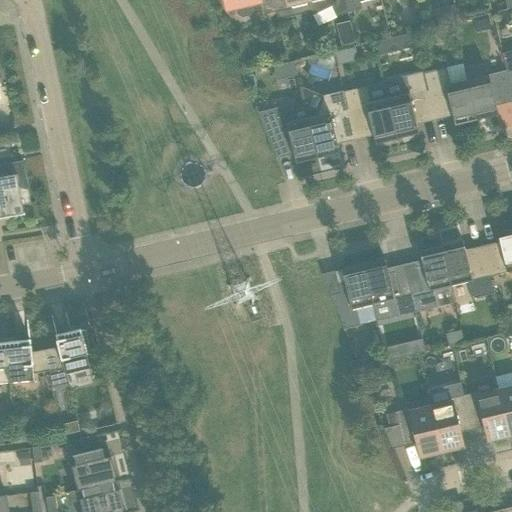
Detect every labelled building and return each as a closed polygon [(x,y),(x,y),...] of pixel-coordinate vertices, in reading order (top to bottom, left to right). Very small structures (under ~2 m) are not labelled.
[(276,12),(272,0),(223,0),(226,10),(235,8),(236,14),(241,18),(250,15),(253,10),(252,3),(259,2),(262,15),(276,12)] [(272,0),(276,12),(289,9),(288,5),(307,0),(272,0)] [(308,0),(312,15),(332,6),(336,15),(348,13),(347,9),(344,0),(308,0)] [(367,0),(344,0),(347,9),(360,6),(359,2),(367,0)] [(511,51),(502,54),(506,71),(511,96),(511,51)] [(476,120),(466,80),(450,84),(446,67),(422,73),(426,90),(433,118),(451,114),(454,126),(476,120)] [(511,99),(511,96),(506,71),(466,80),(476,120),(498,115),(495,103),(511,99)] [(366,86),(343,92),(354,137),(372,133),(375,145),(397,140),(387,99),(370,103),(366,86)] [(426,90),(387,99),(397,140),(418,134),(415,123),(433,118),(426,90)] [(354,137),(343,92),(326,96),(318,112),(319,116),(307,118),(317,159),(339,153),(336,142),(354,137)] [(289,106),(287,105),(258,112),(256,107),(255,107),(275,159),(277,159),(276,156),(293,152),(295,164),(317,159),(307,118),(295,121),(293,110),(292,109),(292,108),(290,107),(289,106)] [(0,214),(7,213),(8,217),(23,214),(22,205),(31,204),(28,187),(23,165),(7,168),(3,174),(3,177),(0,177),(0,214)] [(511,271),(511,228),(497,232),(499,244),(482,248),(490,277),(511,271)] [(490,277),(482,248),(465,252),(462,240),(441,246),(451,286),(467,282),(471,299),(494,293),(490,277)] [(451,286),(441,246),(419,251),(422,263),(405,267),(416,312),(438,307),(434,290),(451,286)] [(416,312),(405,267),(387,271),(385,259),(363,264),(373,305),(389,301),(393,317),(416,312)] [(373,305),(363,264),(341,270),(344,284),(339,285),(338,283),(337,283),(339,293),(331,295),(330,292),(329,292),(344,329),(360,326),(356,309),(373,305)] [(68,383),(66,374),(89,368),(86,355),(87,355),(82,335),(81,335),(80,330),(55,335),(57,341),(56,341),(57,347),(44,350),(48,371),(49,371),(52,387),(68,383)] [(29,340),(5,342),(9,382),(33,380),(32,374),(48,371),(44,350),(32,352),(31,346),(30,346),(29,340)] [(0,383),(9,382),(5,342),(0,342),(0,383)] [(422,343),(409,346),(411,355),(425,352),(422,343)] [(511,387),(498,391),(509,435),(511,434),(511,387)] [(509,435),(498,391),(478,396),(477,392),(463,395),(470,422),(482,419),(487,440),(509,435)] [(451,402),(430,407),(441,451),(463,446),(458,425),(470,422),(463,395),(450,398),(451,402)] [(409,408),(395,412),(402,438),(414,435),(419,456),(441,451),(430,407),(410,412),(409,408)] [(57,420),(42,423),(44,434),(59,431),(57,420)] [(64,434),(79,431),(77,421),(62,424),(64,434)] [(40,446),(32,448),(34,463),(43,462),(40,446)] [(76,465),(71,467),(76,485),(77,490),(78,490),(110,482),(110,483),(119,481),(118,480),(115,480),(115,477),(116,477),(111,457),(105,458),(102,449),(102,448),(72,456),(73,457),(74,457),(76,465)] [(20,466),(30,465),(28,452),(18,453),(20,466)] [(73,491),(69,492),(71,503),(79,501),(82,511),(123,511),(124,510),(119,490),(113,491),(110,483),(110,482),(78,490),(77,490),(73,491)] [(32,507),(41,506),(38,491),(30,493),(32,507)] [(9,511),(7,495),(0,496),(0,511),(9,511)] [(46,497),(47,511),(56,511),(54,496),(46,497)]
